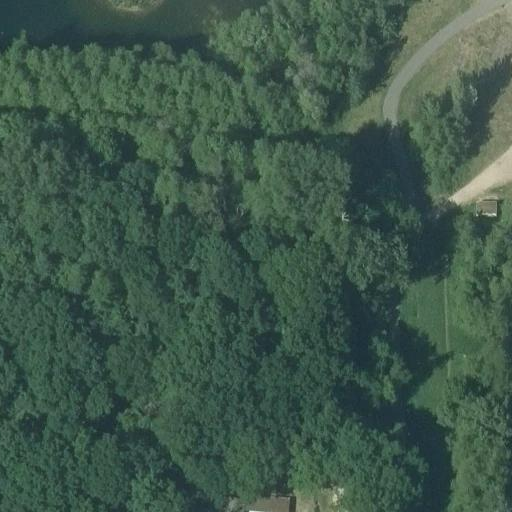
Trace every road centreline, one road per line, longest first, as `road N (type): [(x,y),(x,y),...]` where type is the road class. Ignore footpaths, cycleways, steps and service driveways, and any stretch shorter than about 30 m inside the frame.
road 1 (track): [(501,0),(466,19),(398,80),(387,111),(405,174),(403,230),(388,276),(404,511)]
road 2 (track): [(0,334),(255,385),(267,425),(401,456)]
